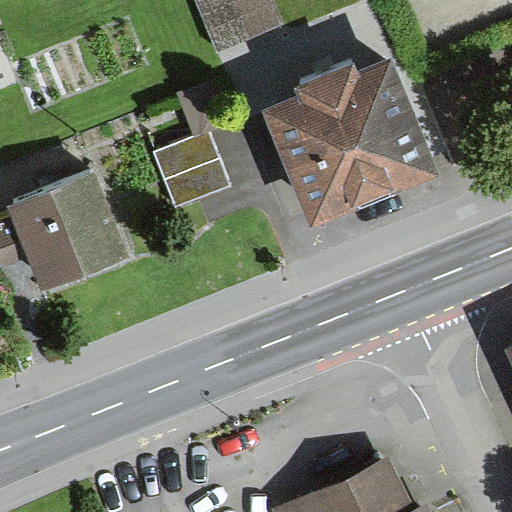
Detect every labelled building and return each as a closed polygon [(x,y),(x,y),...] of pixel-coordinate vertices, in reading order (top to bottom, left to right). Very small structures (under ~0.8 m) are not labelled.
[(272,0),(199,0),(196,1),(218,54),(284,27),(272,0)] [(307,99),(270,115),(315,225),(433,177),(388,67),(356,79),(350,63),(300,83),(307,99)] [(208,133),(156,154),(177,207),(230,186),(208,133)] [(90,171),(14,199),(21,218),(0,225),(0,249),(6,266),(35,256),(45,284),(121,256),(90,171)] [(395,511),(377,471),(282,511),(418,511),(417,510),(412,511),(395,511)]
